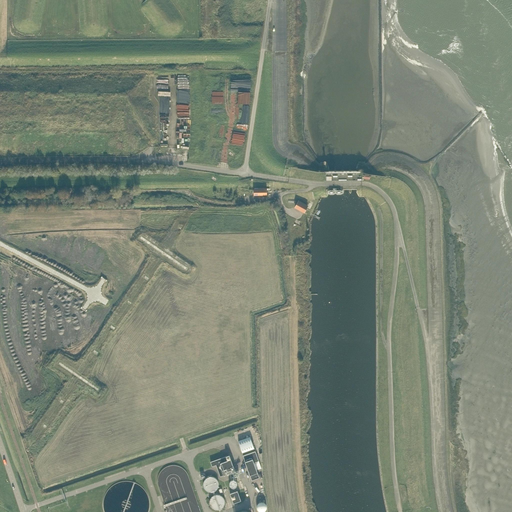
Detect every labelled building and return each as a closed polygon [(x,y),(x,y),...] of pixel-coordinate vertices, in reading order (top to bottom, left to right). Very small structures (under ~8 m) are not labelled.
[(25,0),(22,23),(34,25),(37,0),(25,0)] [(97,0),(85,0),(88,29),(100,28),(97,0)] [(146,0),(145,1),(168,29),(177,22),(159,0),(146,0)] [(136,87),(0,87),(0,140),(131,140),(136,127),(136,87)] [(329,172),(325,172),(325,174),(325,181),(325,184),(325,186),(325,189),(326,189),(326,194),(329,194),(329,192),(329,190),(334,190),(334,193),(334,194),(335,194),(335,195),(336,194),(337,193),(337,190),(342,190),(342,193),(342,194),(343,195),(343,194),(344,193),(344,190),(347,190),(349,190),(349,193),(349,194),(350,194),(350,195),(351,194),(351,193),(351,190),(356,190),(357,192),(359,196),(362,196),(364,196),(365,196),(361,189),(361,180),(362,180),(362,171),(357,172),(351,172),(351,170),(351,169),(350,169),(350,170),(350,172),(347,172),(344,172),(344,170),(343,169),(343,170),(343,172),(336,172),(336,170),(336,169),(335,170),(335,172),(329,172)] [(306,207),(307,206),(299,201),(295,207),(304,212),(306,207)] [(245,451),(255,448),(251,437),(242,441),(245,451)] [(255,451),(243,455),(252,480),(259,477),(254,462),(259,460),(255,451)] [(235,470),(229,454),(210,461),(212,466),(216,465),(220,476),(233,471),(234,474),(242,471),(241,468),(235,470)] [(217,485),(218,483),(217,482),(217,481),(216,479),(216,478),(214,477),(213,477),(212,476),(211,476),(209,476),(208,477),(207,477),(206,478),(204,480),(204,482),(204,483),(204,484),(204,486),(204,487),(205,488),(206,489),(208,490),(210,490),(211,490),(213,490),(215,488),(216,488),(217,486),(217,485)] [(236,480),(235,480),(234,480),(233,480),(232,480),(231,481),(230,481),(230,482),(230,483),(230,484),(230,485),(230,486),(231,487),(232,487),(232,488),(233,488),(234,488),(235,488),(236,487),(237,486),(237,485),(238,484),(238,483),(237,482),(237,481),(236,481),(236,480)] [(241,500),(237,490),(230,493),(233,502),(241,500)] [(223,503),(224,501),(223,500),(223,499),(223,498),(222,497),(221,496),(220,495),(219,495),(218,495),(216,495),(215,495),(214,495),(213,496),(212,497),(211,498),(211,500),(211,501),(211,503),(211,504),(212,505),(213,506),(214,507),(216,508),(218,508),(219,507),(220,507),(221,506),(222,505),(223,504),(223,503)] [(264,502),(263,502),(262,502),(261,502),(260,502),(259,502),(259,503),(258,503),(258,504),(257,505),(257,506),(257,507),(257,508),(257,509),(258,509),(258,510),(259,511),(260,511),(261,511),(262,511),(263,511),(264,511),(265,511),(266,510),(266,509),(267,509),(267,508),(267,507),(267,506),(267,505),(266,504),(266,503),(265,503),(265,502),(264,502)]
